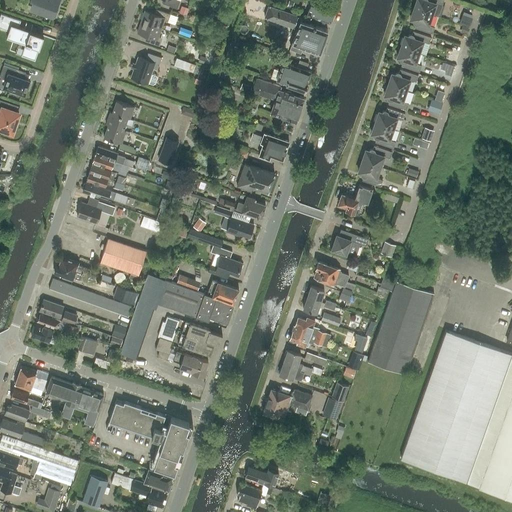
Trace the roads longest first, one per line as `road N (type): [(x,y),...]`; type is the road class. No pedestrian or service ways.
road 1 (residential): [(134,0),(11,349)]
road 2 (residential): [(326,216),(394,240),(403,236),(480,11)]
road 3 (tertiary): [(204,411),(280,200)]
road 4 (tertiary): [(280,200),(349,0)]
road 5 (unclassified): [(204,411),(11,349)]
road 6 (residential): [(260,401),(326,216)]
road 7 (residential): [(0,140),(26,139),(75,0)]
